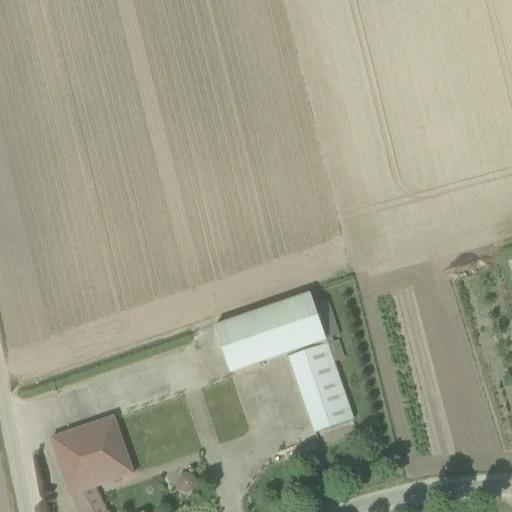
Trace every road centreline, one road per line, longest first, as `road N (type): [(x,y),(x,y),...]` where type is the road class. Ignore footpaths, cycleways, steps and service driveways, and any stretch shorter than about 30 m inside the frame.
road 1 (unclassified): [(352,511),(390,498),(511,488)]
road 2 (unclassified): [(25,511),(0,379)]
